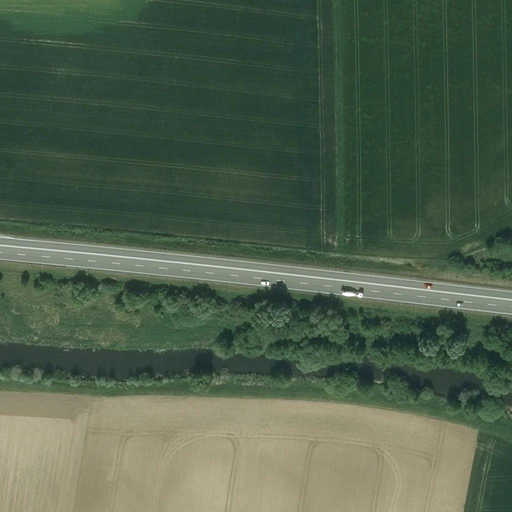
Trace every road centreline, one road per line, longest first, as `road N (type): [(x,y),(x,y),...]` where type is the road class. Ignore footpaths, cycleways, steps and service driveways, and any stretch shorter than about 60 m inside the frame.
road 1 (trunk): [(511,298),(0,242)]
road 2 (trunk): [(0,254),(511,309)]
